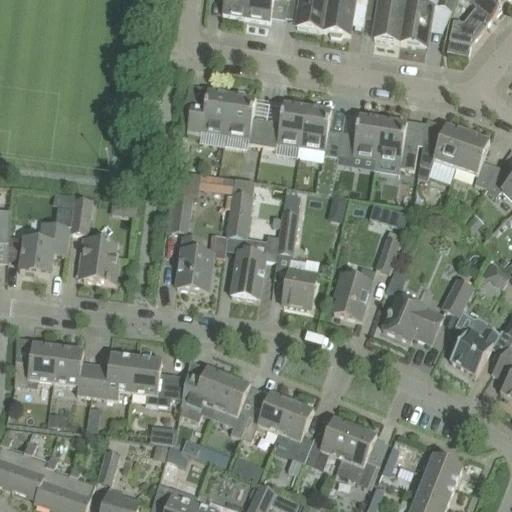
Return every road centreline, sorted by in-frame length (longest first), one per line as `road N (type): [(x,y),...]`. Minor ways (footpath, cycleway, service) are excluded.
road 1 (residential): [(511,450),(395,379),(338,357),(0,307)]
road 2 (residential): [(473,97),(186,50)]
